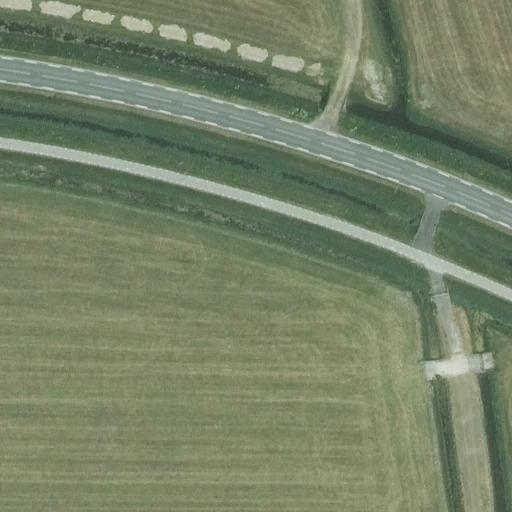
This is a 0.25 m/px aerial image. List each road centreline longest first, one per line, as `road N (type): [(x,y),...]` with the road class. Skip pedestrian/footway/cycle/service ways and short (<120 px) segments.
road 1 (primary): [(511,216),(272,130),(0,71)]
road 2 (track): [(473,511),(454,340),(423,240),(441,186)]
